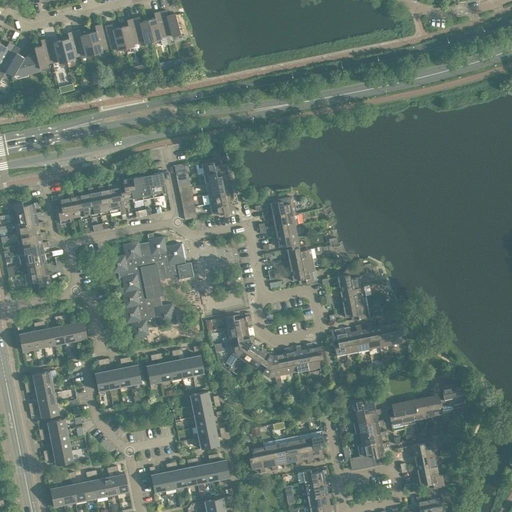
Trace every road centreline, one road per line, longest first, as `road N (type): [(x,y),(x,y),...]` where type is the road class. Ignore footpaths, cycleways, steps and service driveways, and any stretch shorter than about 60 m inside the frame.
road 1 (secondary): [(0,167),(289,105)]
road 2 (secondary): [(289,105),(0,145)]
road 3 (secondary): [(289,105),(511,51)]
road 4 (residential): [(129,451),(96,420),(86,367),(99,348),(90,299),(77,293)]
road 5 (residential): [(177,221),(192,236),(249,228),(263,300)]
road 6 (tertiary): [(32,511),(2,363)]
road 7 (residential): [(338,478),(394,467),(400,499),(344,510)]
road 8 (residential): [(135,0),(33,26),(19,21),(12,0)]
road 9 (residential): [(263,300),(258,308),(269,337),(319,332),(316,298),(303,290)]
